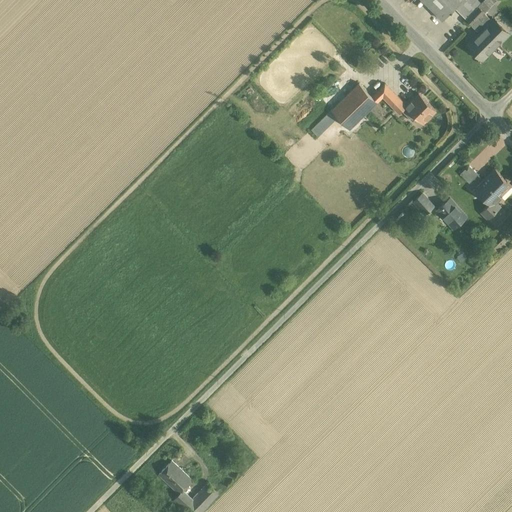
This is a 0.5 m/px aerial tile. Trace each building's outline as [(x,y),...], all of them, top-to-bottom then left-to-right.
[(422,0),(443,20),(451,12),(451,13),(453,11),(452,11),(455,8),(462,0),(422,0)] [(476,0),(462,0),(455,8),(456,9),(465,0),(469,4),(471,6),(476,0)] [(465,0),(456,9),(460,14),(469,4),(465,0)] [(481,4),(477,0),(476,0),(471,6),(475,10),(481,4)] [(475,10),(466,19),(472,26),(479,19),(482,22),(488,17),(485,13),(490,8),(484,1),(481,4),(475,10)] [(469,4),(460,14),(466,19),(475,10),(471,6),(469,4)] [(495,19),(487,27),(482,22),(479,19),(472,26),(480,33),(468,45),(483,60),(510,34),(495,19)] [(359,83),(331,110),(337,116),(350,129),(378,102),(372,96),(359,83)] [(399,97),(385,83),(372,96),(378,102),(383,97),(398,113),(399,114),(402,111),(402,110),(406,105),(404,102),(399,97)] [(436,111),(419,93),(406,105),(402,110),(402,111),(413,121),(417,117),(423,123),(436,111)] [(331,110),(312,130),(318,136),(337,116),(331,110)] [(478,174),(469,165),(460,174),(469,183),(478,174)] [(511,185),(495,168),(483,180),(485,182),(480,186),(496,202),(511,185)] [(478,175),(469,184),(474,189),(483,179),(478,175)] [(496,202),(480,186),(476,190),(489,204),(481,212),(497,229),(510,216),(496,202)] [(466,216),(450,199),(438,210),(454,227),(466,216)] [(500,251),(511,240),(511,239),(508,236),(496,246),(500,251)] [(183,472),(172,461),(159,475),(170,486),(183,472)] [(207,484),(193,500),(183,491),(192,481),(183,472),(170,486),(179,495),(172,502),(181,510),(178,511),(202,511),(219,495),(207,484)]
